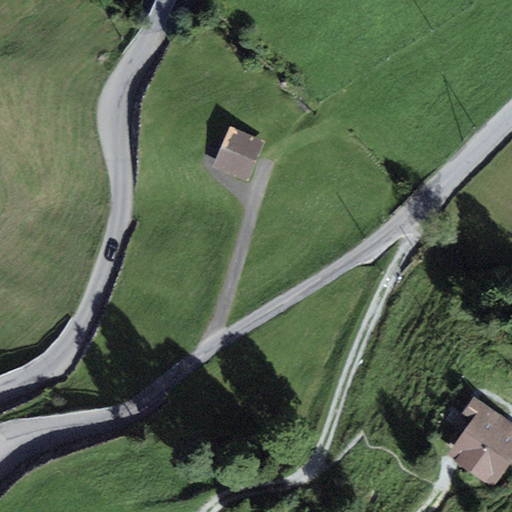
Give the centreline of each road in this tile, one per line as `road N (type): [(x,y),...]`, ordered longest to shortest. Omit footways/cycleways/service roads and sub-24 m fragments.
road 1 (unclassified): [(0,462),(29,442),(143,404),(211,343),(431,200),(511,119)]
road 2 (unclassified): [(163,0),(108,84),(103,130),(117,209),(86,307),(64,346),(0,393)]
